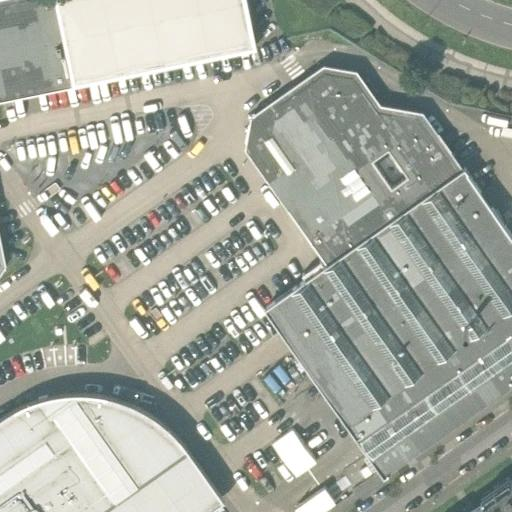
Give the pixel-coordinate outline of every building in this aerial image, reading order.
[(0,0),(0,99),(73,85),(73,82),(140,69),(256,45),(247,0),(0,0)] [(245,148),(328,265),(464,168),(423,110),(380,103),(357,69),(324,64),(286,90),(251,114),(245,148)] [(511,383),(511,235),(464,168),(328,265),(266,308),(384,473),(511,383)] [(0,419),(0,511),(205,511),(224,499),(188,448),(185,449),(173,434),(163,424),(149,414),(133,406),(119,400),(105,396),(89,394),(74,394),(76,396),(67,403),(55,411),(46,398),(31,403),(15,410),(3,418),(0,419)] [(511,478),(497,489),(511,509),(511,478)] [(465,511),(511,511),(511,509),(497,489),(465,511)]
